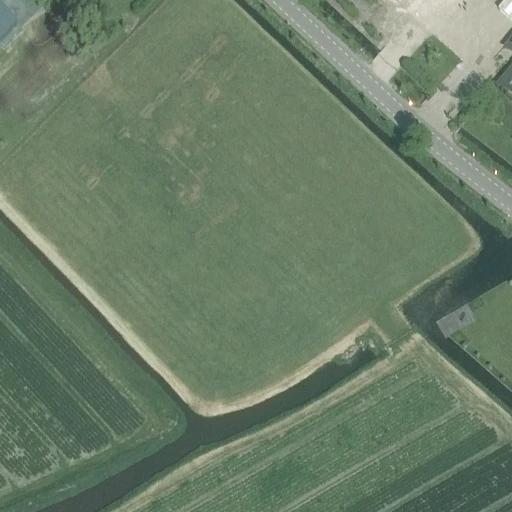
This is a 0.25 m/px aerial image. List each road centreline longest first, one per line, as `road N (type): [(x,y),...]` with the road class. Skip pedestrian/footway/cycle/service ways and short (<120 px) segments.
road 1 (track): [(409,346),(327,402),(125,511)]
road 2 (tertiary): [(511,211),(281,0)]
road 3 (track): [(409,346),(511,433)]
